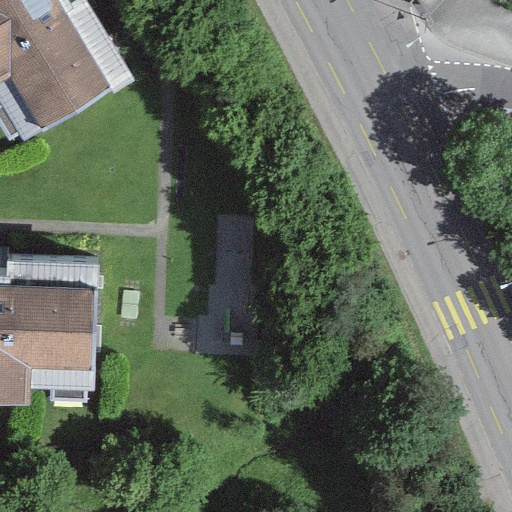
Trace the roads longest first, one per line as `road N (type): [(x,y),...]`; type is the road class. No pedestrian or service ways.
road 1 (secondary): [(377,103),(511,407)]
road 2 (tertiary): [(511,100),(430,93),(377,103)]
